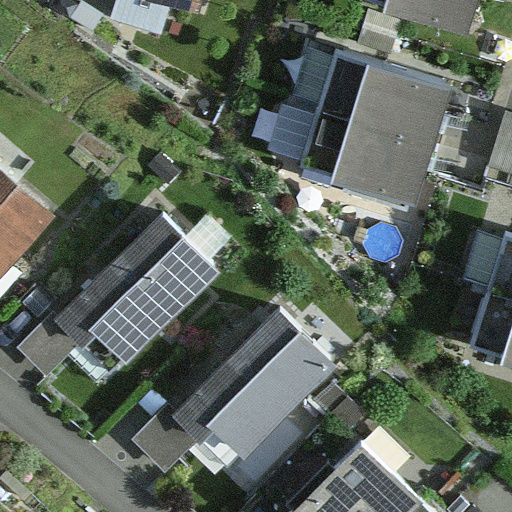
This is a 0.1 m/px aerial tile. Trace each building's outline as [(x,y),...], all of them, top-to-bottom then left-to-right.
[(223,0),(184,0),(220,11),(223,0)] [(383,0),(478,36),(491,0),(383,0)] [(367,49),(346,104),(451,145),(473,90),(367,49)] [(346,104),(324,159),(430,200),(451,145),(346,104)] [(491,162),(511,168),(511,109),(507,108),(491,162)] [(0,265),(46,213),(0,172),(0,265)] [(113,365),(226,248),(162,187),(49,304),(113,365)] [(511,287),(508,286),(486,341),(511,351),(511,287)] [(235,468),(335,365),(278,310),(178,414),(235,468)] [(362,439),(284,511),(414,511),(424,503),(362,439)]
